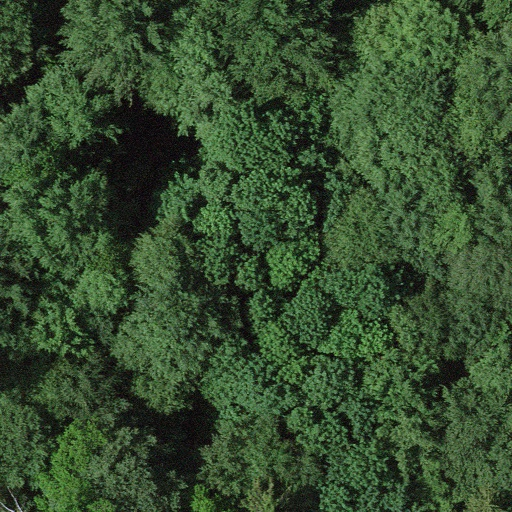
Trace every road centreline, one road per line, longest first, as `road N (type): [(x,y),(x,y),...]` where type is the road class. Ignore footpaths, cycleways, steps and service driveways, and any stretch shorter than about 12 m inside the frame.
road 1 (track): [(0,139),(511,98)]
road 2 (track): [(193,511),(75,358),(0,147)]
